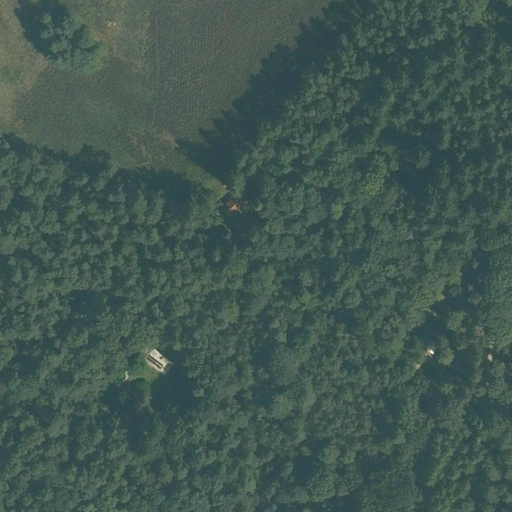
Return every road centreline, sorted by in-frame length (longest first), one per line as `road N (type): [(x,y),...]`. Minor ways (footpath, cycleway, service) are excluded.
road 1 (track): [(444,511),(483,455),(483,390),(511,251)]
road 2 (track): [(0,293),(37,308),(76,285),(106,284),(171,258),(222,222)]
road 3 (track): [(0,441),(89,446),(151,410),(157,382)]
road 4 (track): [(82,283),(152,184)]
